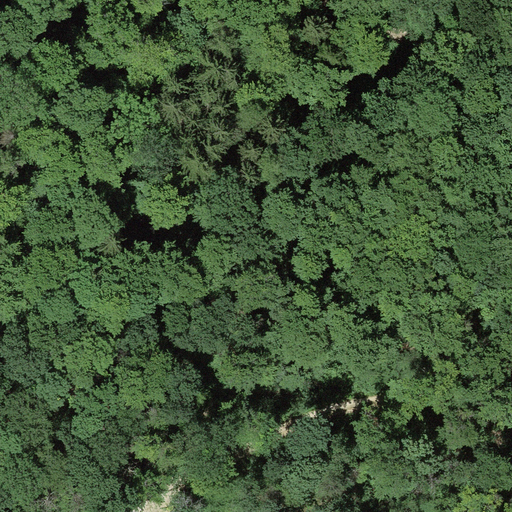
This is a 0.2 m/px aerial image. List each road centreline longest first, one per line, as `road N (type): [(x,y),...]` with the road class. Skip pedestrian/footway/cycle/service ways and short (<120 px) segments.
road 1 (track): [(216,0),(131,241),(84,332),(76,380),(97,421),(186,475)]
road 2 (track): [(511,402),(409,395),(281,429),(186,475),(139,511)]
road 3 (track): [(321,0),(401,41),(511,61)]
